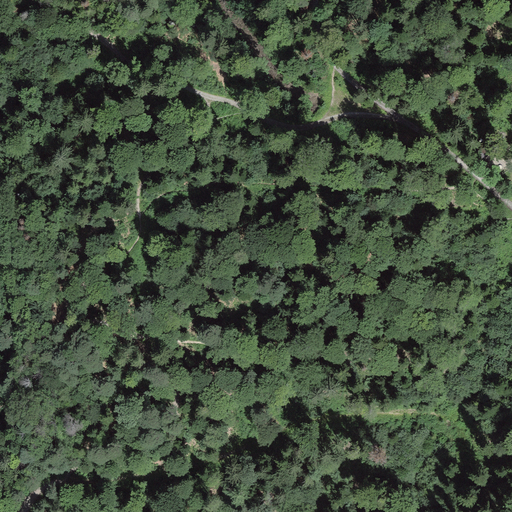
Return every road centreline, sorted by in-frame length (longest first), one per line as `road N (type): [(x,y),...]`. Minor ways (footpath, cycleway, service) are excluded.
road 1 (track): [(51,483),(212,462),(321,420),(380,412),(448,421),(464,447)]
road 2 (track): [(393,114),(293,127),(236,108)]
road 3 (track): [(511,202),(393,114)]
road 4 (track): [(317,0),(322,44),(393,114)]
